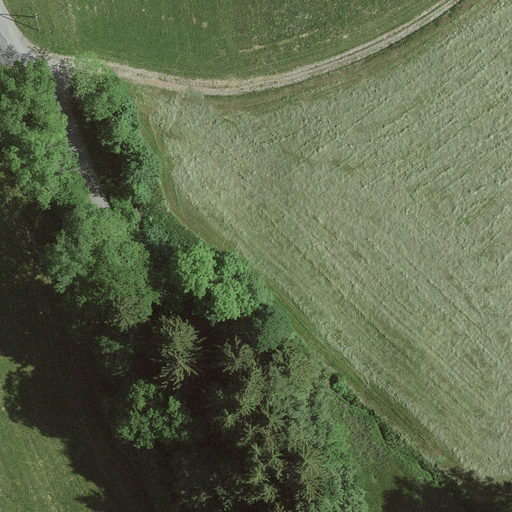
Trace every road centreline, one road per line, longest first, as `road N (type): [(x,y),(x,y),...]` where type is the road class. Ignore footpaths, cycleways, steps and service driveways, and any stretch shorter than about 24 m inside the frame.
road 1 (unclassified): [(198,511),(117,248),(25,43)]
road 2 (track): [(439,0),(247,87),(158,83),(25,43)]
